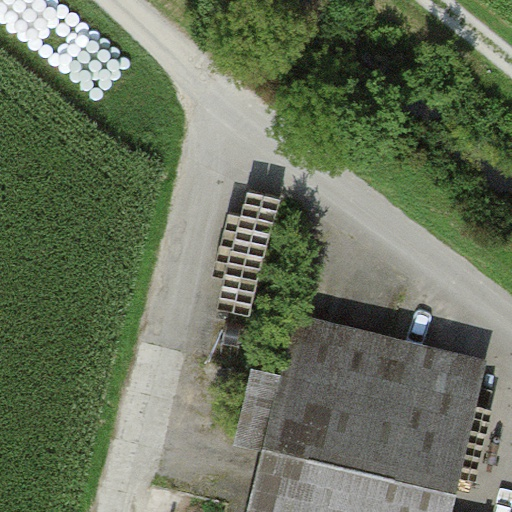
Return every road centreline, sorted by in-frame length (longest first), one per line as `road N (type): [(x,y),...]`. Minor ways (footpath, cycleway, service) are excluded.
road 1 (residential): [(511,327),(231,104),(133,447)]
road 2 (track): [(231,104),(112,0)]
